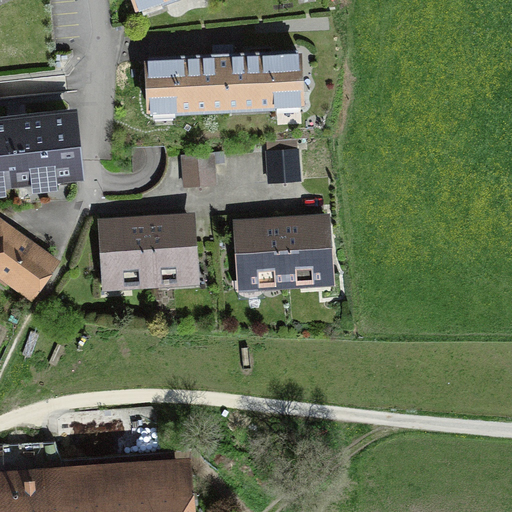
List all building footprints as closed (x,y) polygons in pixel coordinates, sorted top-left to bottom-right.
[(298,53),(148,60),(151,110),(301,103),(298,53)] [(69,114),(0,121),(0,180),(75,173),(69,114)] [(297,149),(282,151),(284,180),(299,179),(297,149)] [(270,181),(284,180),(282,151),(268,152),(270,181)] [(213,153),(198,154),(200,184),(215,183),(213,153)] [(185,185),(200,184),(198,154),(183,155),(185,185)] [(189,218),(147,221),(151,281),(174,279),(173,275),(193,273),(189,218)] [(325,219),(282,222),(286,282),(309,280),(309,276),(328,275),(325,219)] [(128,282),(151,281),(147,221),(104,224),(108,279),(127,278),(128,282)] [(263,283),(286,282),(282,222),(240,224),(243,280),(263,279),(263,283)] [(51,262),(0,225),(0,281),(6,286),(12,278),(30,291),(51,262)] [(0,511),(185,511),(182,475),(0,489),(0,511)]
